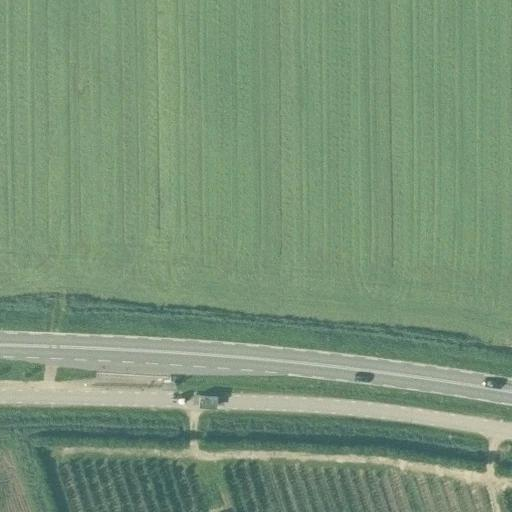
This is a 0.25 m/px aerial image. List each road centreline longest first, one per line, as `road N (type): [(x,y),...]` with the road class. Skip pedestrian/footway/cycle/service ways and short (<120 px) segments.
road 1 (secondary): [(511,394),(282,362),(0,345)]
road 2 (unclassified): [(0,396),(294,404),(511,433)]
